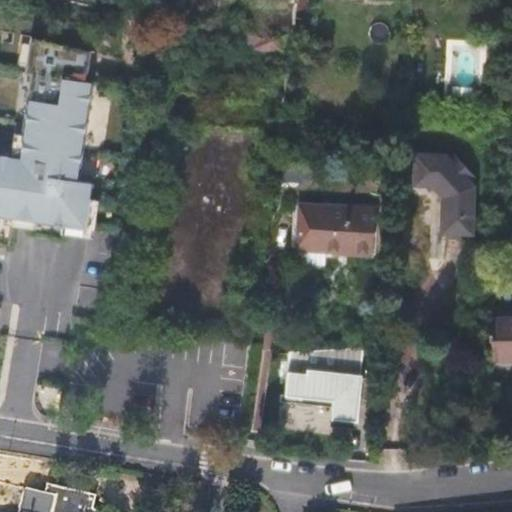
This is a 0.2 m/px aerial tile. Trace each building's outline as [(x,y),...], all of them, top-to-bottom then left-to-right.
[(192,0),(185,30),(215,37),(216,33),(219,20),(224,0),(265,0),(258,30),(255,43),(254,47),(288,56),(290,36),(295,0),(192,0)] [(304,37),(307,19),(309,0),(295,0),(290,36),(304,37)] [(216,33),(255,43),(258,30),(219,20),(216,33)] [(25,74),(31,75),(19,157),(0,154),(0,215),(15,218),(29,220),(84,228),(90,183),(76,181),(90,83),(84,82),(89,51),(30,39),(25,74)] [(447,94),(478,96),(481,44),(450,42),(447,94)] [(176,72),(173,92),(260,104),(262,84),(176,72)] [(449,150),(410,149),(409,184),(431,185),(441,195),(440,237),(476,238),(477,182),(449,150)] [(374,215),(309,210),(306,253),(351,258),(351,260),(371,261),(374,215)] [(511,315),(487,316),(487,318),(485,343),(489,343),(490,364),(511,364),(511,315)] [(363,344),(288,350),(283,399),(332,405),(331,419),(357,422),(363,344)] [(0,511),(75,511),(82,491),(42,481),(41,491),(0,481),(0,511)] [(93,494),(82,491),(75,511),(98,511),(90,504),(93,494)]
